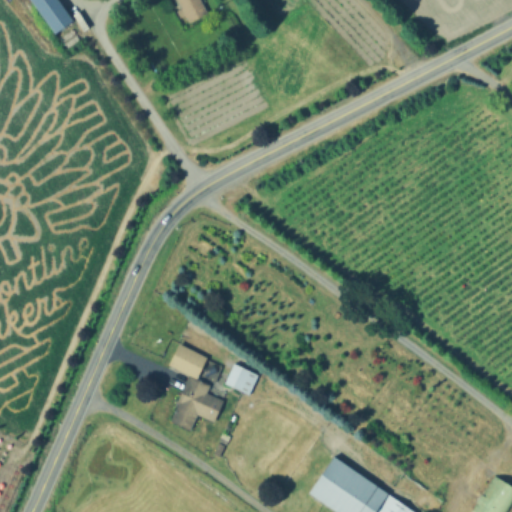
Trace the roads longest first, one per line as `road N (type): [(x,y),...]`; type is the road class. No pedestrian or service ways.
road 1 (tertiary): [(211,180),(511,24)]
road 2 (tertiary): [(30,511),(143,261)]
